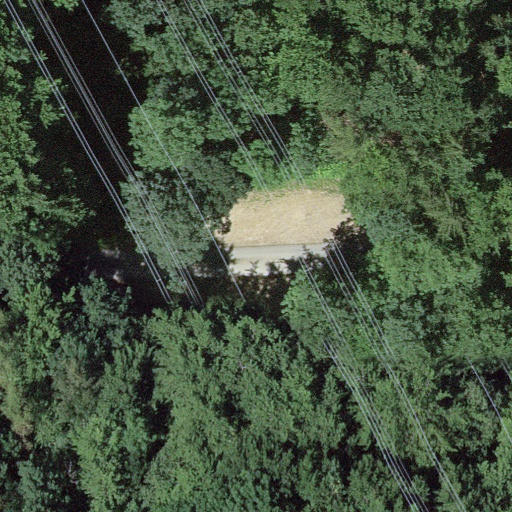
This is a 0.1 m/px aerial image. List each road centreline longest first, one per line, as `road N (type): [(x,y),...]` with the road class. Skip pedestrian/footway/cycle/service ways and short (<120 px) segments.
road 1 (track): [(0,275),(181,288),(511,243)]
road 2 (track): [(511,397),(181,288)]
road 3 (track): [(350,348),(511,342)]
